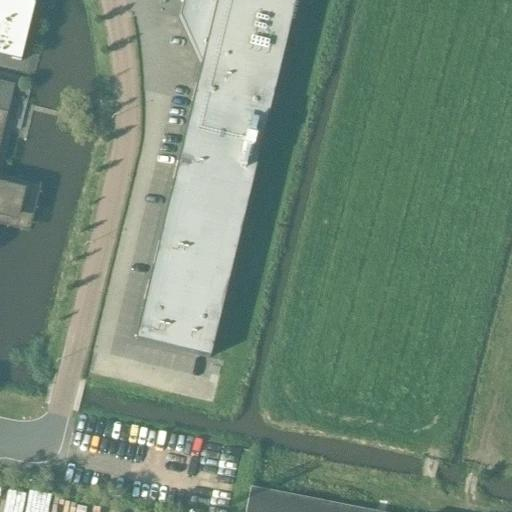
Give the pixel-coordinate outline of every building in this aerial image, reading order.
[(0,0),(0,58),(19,63),(34,4),(16,0),(0,0)] [(200,65),(133,341),(208,359),(295,0),(182,0),(178,17),(200,65)] [(0,139),(13,85),(0,82),(0,139)] [(0,183),(0,218),(23,224),(31,191),(0,183)] [(371,511),(250,488),(245,511),(371,511)]
